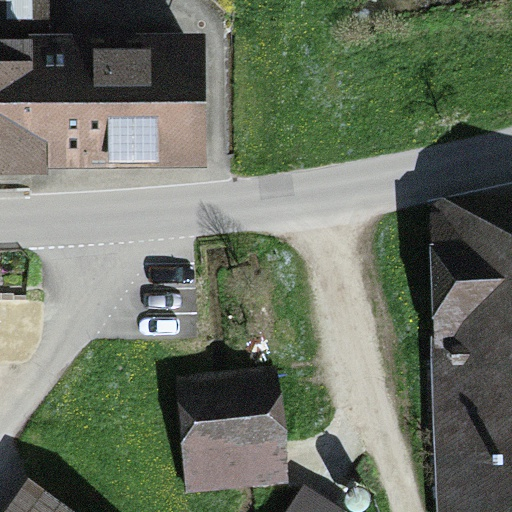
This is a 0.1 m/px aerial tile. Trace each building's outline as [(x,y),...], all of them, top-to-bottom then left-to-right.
[(27,51),(42,51),(42,0),(0,0),(0,161),(28,162),(27,156),(27,51)] [(188,51),(42,51),(27,51),(27,156),(188,156),(188,51)] [(511,511),(511,221),(454,224),(459,352),(432,353),(438,511),(511,511)] [(283,477),(272,386),(224,391),(214,393),(199,394),(198,381),(176,383),(179,409),(189,489),(209,486),(220,485),(283,477)] [(327,511),(294,491),(281,511),(327,511)] [(52,511),(38,502),(31,511),(52,511)]
